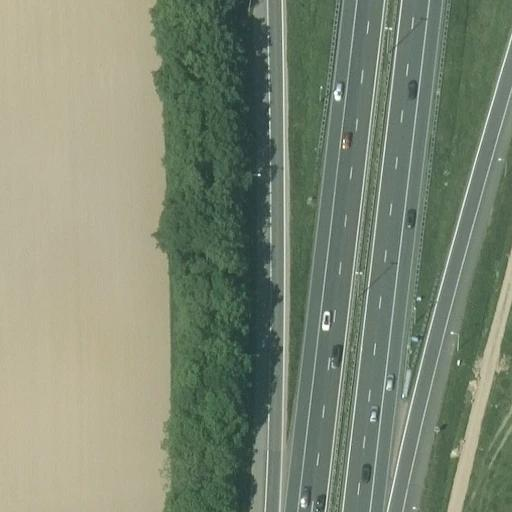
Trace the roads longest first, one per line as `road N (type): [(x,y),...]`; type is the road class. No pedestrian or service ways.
road 1 (motorway): [(364,0),(303,511)]
road 2 (motorway): [(363,511),(422,0)]
road 3 (motorway): [(272,0),(274,454),(285,511)]
road 4 (motorway): [(385,511),(401,482),(511,62)]
road 5 (track): [(511,279),(452,511)]
